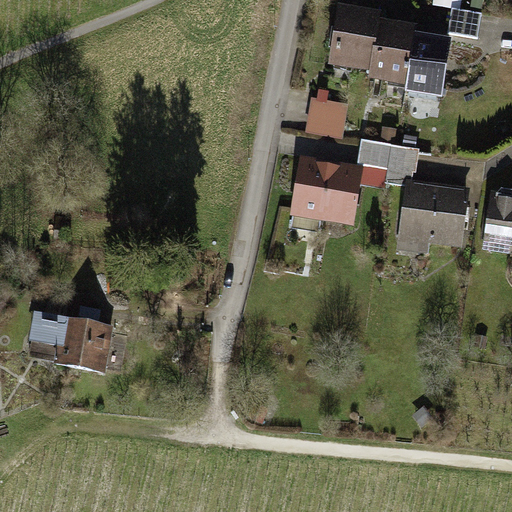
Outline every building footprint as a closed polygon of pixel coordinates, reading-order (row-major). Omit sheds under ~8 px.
[(381,20),(340,13),(329,72),(371,79),(380,27),(381,20)] [(483,19),(453,15),(450,38),(479,42),(483,19)] [(417,33),(380,27),(371,79),(370,84),(407,90),(415,39),(417,33)] [(451,46),(415,39),(407,90),(406,96),(442,102),(451,46)] [(348,108),(316,104),(311,135),(343,139),(348,108)] [(393,148),(363,144),(360,170),(390,174),(393,148)] [(414,151),(393,148),(390,174),(387,190),(408,192),(414,151)] [(360,170),(297,162),(289,219),(350,228),(360,170)] [(475,193),(412,184),(403,245),(466,254),(475,193)] [(511,200),(491,198),(484,255),(511,258),(511,200)] [(115,330),(36,317),(27,368),(106,382),(115,330)]
